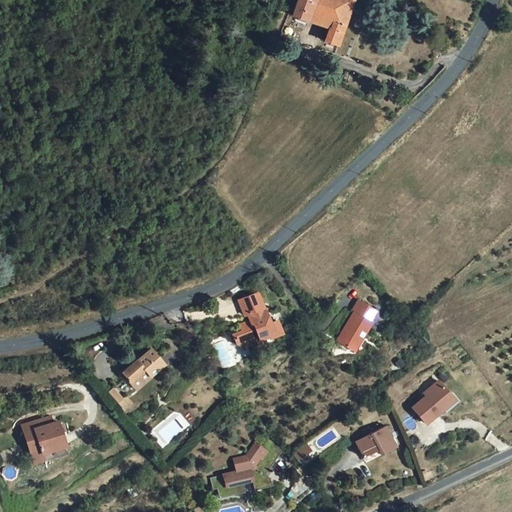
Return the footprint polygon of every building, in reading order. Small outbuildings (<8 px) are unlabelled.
[(316,55),(333,61),(351,0),(292,0),(287,15),(308,23),(311,13),(327,19),(324,30),(316,55)] [(308,23),(324,30),(327,19),(311,13),(308,23)] [(246,294),(225,301),(229,314),(232,314),(235,323),(230,324),(225,331),(225,335),(215,337),(217,345),(223,349),(233,346),(239,349),(241,344),(250,341),(248,334),(256,332),(246,294)] [(378,312),(359,300),(353,310),(355,312),(337,341),(352,350),(357,342),(362,345),(375,323),(372,321),(378,312)] [(133,356),(117,368),(133,387),(162,364),(150,348),(136,359),(133,356)] [(431,414),(448,402),(436,384),(419,396),(421,399),(407,408),(419,425),(433,416),(431,414)] [(26,406),(30,416),(44,410),(40,400),(26,406)] [(12,414),(22,439),(33,434),(36,439),(58,430),(49,407),(44,410),(30,416),(26,417),(23,410),(12,414)] [(370,450),(373,456),(390,450),(380,427),(346,440),(354,457),(370,450)] [(36,439),(33,434),(22,439),(24,444),(36,439)] [(256,469),(274,445),(272,443),(268,439),(262,434),(253,445),(238,464),(229,466),(201,472),(204,484),(208,483),(210,493),(236,487),(233,477),(242,474),(245,485),(263,481),(263,479),(262,478),(262,476),(261,475),(259,472),(258,470),(256,469)] [(226,454),(229,466),(238,464),(253,445),(247,439),(237,451),(226,454)] [(293,453),(304,446),(299,440),(289,447),(293,453)]
